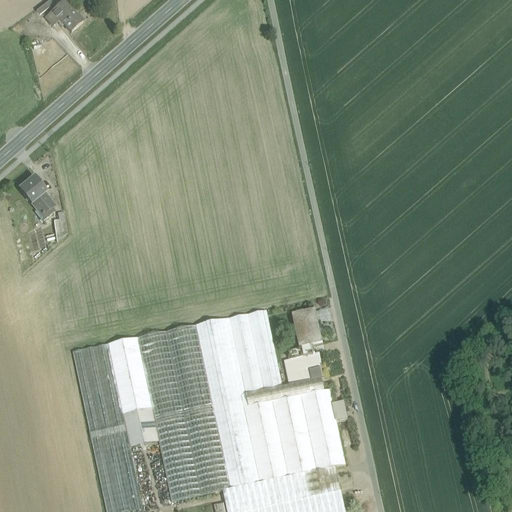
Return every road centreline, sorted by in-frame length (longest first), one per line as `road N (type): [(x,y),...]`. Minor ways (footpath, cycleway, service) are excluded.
road 1 (unclassified): [(270,0),(381,511)]
road 2 (secondary): [(0,160),(182,0)]
